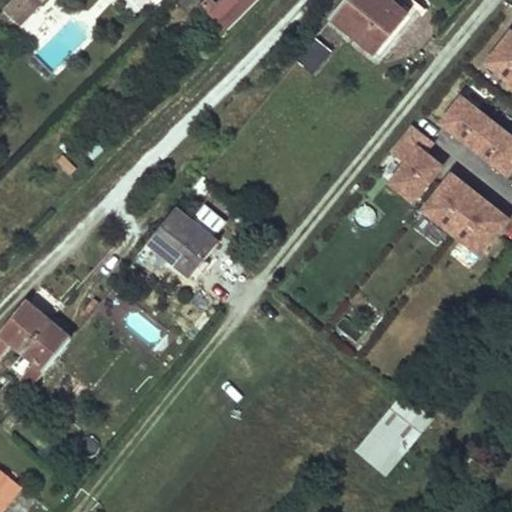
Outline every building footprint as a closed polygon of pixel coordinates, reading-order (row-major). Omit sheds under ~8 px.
[(10,0),(2,8),(19,24),(26,15),(10,0)] [(10,0),(26,15),(41,0),(10,0)] [(221,0),(209,12),(227,30),(257,0),(221,0)] [(389,0),(345,0),(331,17),(375,53),(407,14),(389,0)] [(502,79),(511,86),(511,24),(511,23),(472,71),(495,89),(502,79)] [(297,60),(312,72),(329,51),(314,39),(297,60)] [(511,98),(506,93),(467,140),(511,176),(511,98)] [(389,168),(404,179),(420,158),(406,146),(389,168)] [(450,164),(417,204),(478,254),(511,215),(450,164)] [(193,222),(176,209),(149,242),(138,255),(162,274),(173,261),(191,277),(219,243),(212,238),(225,222),(205,207),(193,222)] [(419,211),(409,228),(436,244),(446,227),(419,211)] [(460,242),(452,256),(469,265),(477,251),(460,242)] [(0,357),(12,342),(23,351),(49,320),(27,302),(1,334),(0,335),(0,357)] [(332,331),(356,342),(364,326),(339,315),(332,331)] [(17,383),(27,391),(45,369),(71,338),(49,320),(23,351),(35,361),(17,383)] [(356,450),(387,476),(432,419),(402,394),(356,450)] [(0,511),(0,508),(18,486),(0,471),(0,511)]
